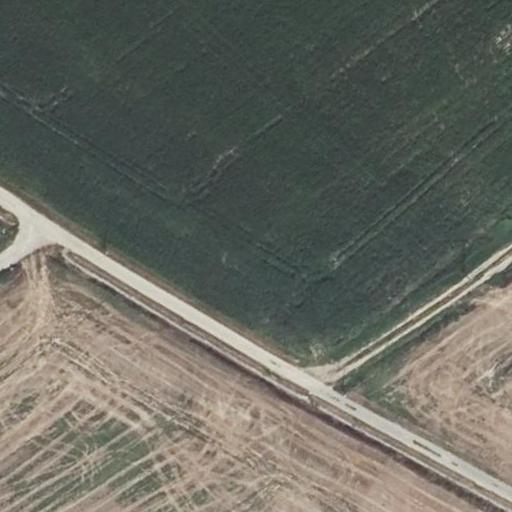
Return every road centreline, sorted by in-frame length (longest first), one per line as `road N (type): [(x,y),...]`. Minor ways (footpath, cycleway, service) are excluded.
road 1 (unclassified): [(0,215),(41,246),(511,489)]
road 2 (track): [(511,256),(309,384)]
